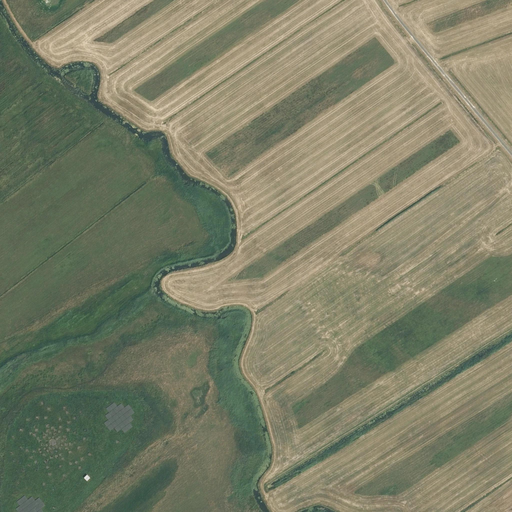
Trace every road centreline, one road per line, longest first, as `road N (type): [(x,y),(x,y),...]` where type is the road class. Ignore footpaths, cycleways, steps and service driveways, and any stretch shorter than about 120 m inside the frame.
road 1 (track): [(511,327),(263,484)]
road 2 (unclassified): [(511,154),(384,0)]
